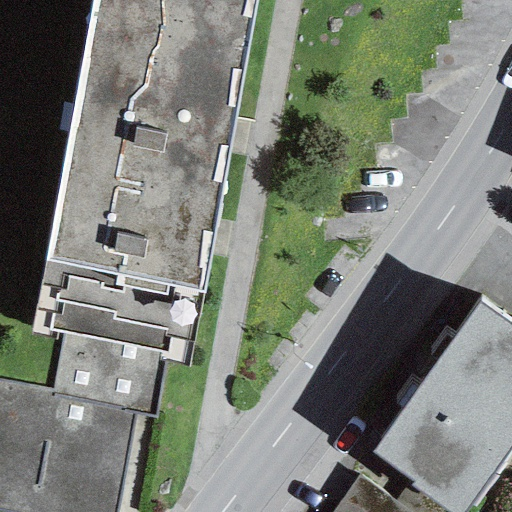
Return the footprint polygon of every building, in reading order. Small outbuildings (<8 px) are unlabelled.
[(91,0),(29,332),(59,338),(61,331),(159,349),(166,350),(170,333),(191,337),(253,0),(91,0)] [(511,323),(477,299),(371,449),(411,477),(407,482),(450,511),(459,511),(511,438),(511,323)] [(157,360),(159,349),(61,331),(59,338),(51,390),(50,398),(132,413),(155,416),(166,361),(157,360)] [(0,380),(0,507),(26,511),(113,511),(132,413),(50,398),(51,390),(0,380)] [(363,467),(334,511),(402,511),(412,497),(363,467)]
